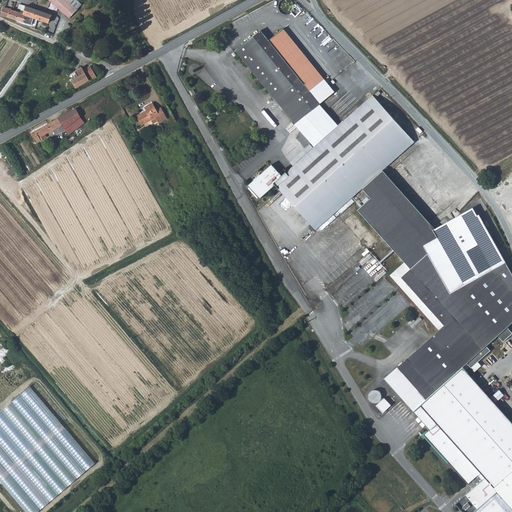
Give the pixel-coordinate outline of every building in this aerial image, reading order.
[(49,0),(71,18),(84,4),(79,0),(49,0)] [(48,22),(51,14),(29,7),(22,5),(21,10),(20,13),(17,20),(32,25),(32,23),(37,24),(39,19),(48,22)] [(17,20),(20,13),(5,7),(5,9),(3,8),(1,15),(17,20)] [(269,39),(304,80),(317,69),(282,28),(269,39)] [(236,51),(278,101),(304,80),(269,39),(261,30),(236,51)] [(75,73),(77,77),(74,79),(71,81),(77,91),(98,79),(92,68),(88,70),(85,72),(83,69),(81,67),(74,71),(75,73)] [(311,89),(325,78),(317,69),(304,80),(311,89)] [(298,125),(324,103),(322,101),(335,90),(325,78),(311,89),(304,80),(278,101),(298,125)] [(358,208),(379,232),(412,202),(386,173),(383,169),(387,165),(415,139),(373,93),(341,122),(324,103),(298,125),(303,131),(297,136),(306,146),(310,151),(295,164),(290,169),(280,157),(250,184),(261,197),(277,183),(317,228),(321,225),(324,229),(333,221),(329,217),(339,209),(343,212),(356,200),(353,196),(363,186),(372,196),(358,208)] [(145,111),(135,116),(140,125),(154,117),(157,123),(166,118),(159,107),(155,109),(151,102),(143,107),(145,111)] [(58,118),(65,129),(80,116),(76,109),(58,118)] [(84,122),(80,116),(65,129),(66,131),(69,134),(84,122)] [(58,118),(31,132),(36,142),(46,136),(45,134),(53,129),(55,134),(59,133),(63,131),(65,129),(58,118)] [(295,164),(310,151),(306,146),(290,159),(295,164)] [(379,232),(388,241),(421,211),(412,202),(379,232)] [(495,338),(498,341),(507,332),(504,329),(511,321),(511,278),(480,214),(479,214),(474,206),(433,227),(494,339),(495,338)] [(487,345),(494,339),(433,227),(431,223),(421,211),(388,241),(411,267),(402,277),(444,324),(416,351),(447,384),(416,413),(421,418),(418,421),(422,418),(428,412),(442,397),(468,371),(463,368),(468,364),(471,368),(490,349),(487,345)] [(268,226),(282,220),(280,215),(266,221),(268,226)] [(273,235),(276,240),(291,231),(288,226),(273,235)] [(510,335),(507,332),(498,341),(500,344),(510,335)] [(491,351),(490,349),(471,368),(472,369),(491,351)] [(447,384),(416,351),(385,381),(416,413),(447,384)] [(422,418),(418,421),(425,429),(428,426),(432,430),(427,436),(473,484),(485,472),(489,477),(461,504),(468,511),(511,511),(511,417),(468,371),(442,397),(428,412),(422,418)] [(0,479),(27,511),(38,511),(96,464),(32,387),(0,413),(0,476),(7,471),(8,472),(4,475),(0,478),(0,479)] [(502,389),(495,395),(498,398),(504,392),(502,389)] [(385,399),(384,400),(383,399),(381,402),(382,403),(378,407),(385,415),(393,408),(385,399)]
